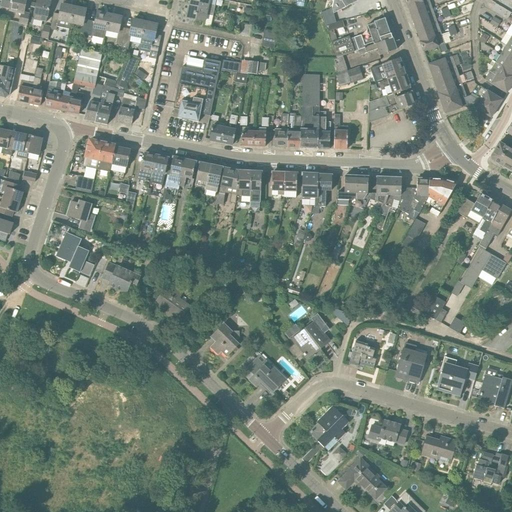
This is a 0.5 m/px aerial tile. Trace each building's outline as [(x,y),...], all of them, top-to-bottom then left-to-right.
[(2,0),(1,7),(10,9),(10,11),(21,13),(18,24),(27,26),(30,13),(24,12),(26,0),(2,0)] [(46,22),(51,2),(39,0),(37,0),(33,20),(46,22)] [(214,11),(215,6),(209,4),(210,0),(190,0),(190,6),(214,11)] [(333,0),(332,8),(333,14),(352,4),(358,0),(333,0)] [(432,8),(428,0),(427,0),(407,7),(407,8),(408,7),(411,16),(432,8)] [(69,29),(70,24),(74,6),(61,4),(59,14),(54,14),(51,27),(50,30),(56,31),(57,27),(69,29)] [(86,37),(90,21),(85,20),(87,9),(74,6),(70,24),(83,27),(80,36),(86,37)] [(213,16),(214,11),(190,6),(187,18),(205,22),(206,15),(213,16)] [(332,8),(321,13),(325,25),(335,23),(333,14),(332,8)] [(414,24),(435,17),(432,8),(411,16),(414,24)] [(106,32),(110,15),(97,12),(95,22),(90,21),(86,37),(92,38),(94,29),(100,30),(99,37),(104,38),(106,32)] [(122,45),(126,28),(120,27),(122,18),(110,15),(106,32),(118,34),(116,44),(122,45)] [(417,34),(438,26),(435,17),(414,24),(417,32),(416,32),(417,34)] [(498,27),(502,21),(494,17),(491,23),(498,27)] [(331,43),(337,58),(342,56),(358,51),(393,39),(391,34),(390,34),(385,18),(374,22),(374,23),(367,26),(371,38),(363,41),(361,35),(350,39),(349,36),(337,41),(334,30),(344,28),(342,21),(335,23),(325,25),(331,43)] [(139,51),(146,23),(133,20),(131,29),(126,28),(122,45),(120,52),(126,53),(127,50),(128,50),(131,37),(141,39),(139,51)] [(156,60),(159,47),(161,36),(156,35),(158,25),(146,23),(139,51),(150,53),(149,58),(156,60)] [(48,40),(50,30),(51,27),(44,25),(41,38),(48,40)] [(441,35),(438,26),(417,34),(420,42),(441,35)] [(276,42),(278,33),(265,30),(263,40),(276,42)] [(423,52),(424,51),(444,44),(441,35),(420,42),(423,52)] [(38,46),(40,39),(30,37),(29,44),(38,46)] [(396,50),(393,39),(358,51),(360,56),(377,49),(379,56),(396,50)] [(275,48),(276,42),(263,40),(262,45),(275,48)] [(511,60),(511,48),(506,45),(501,54),(511,60)] [(97,82),(99,77),(103,68),(107,55),(81,49),(80,52),(78,62),(70,97),(68,113),(79,115),(83,94),(77,93),(78,87),(79,87),(80,85),(92,88),(89,99),(91,99),(86,114),(93,94),(92,94),(94,89),(96,82),(97,82)] [(464,63),(470,61),(467,52),(461,54),(464,63)] [(511,72),(511,60),(501,54),(496,62),(511,72)] [(116,89),(115,96),(123,98),(124,91),(137,59),(128,56),(122,70),(114,88),(116,89)] [(342,56),(337,58),(339,63),(335,64),(338,73),(347,70),(344,61),(342,56)] [(432,75),(456,67),(452,57),(428,65),(432,75)] [(370,86),(405,74),(399,58),(382,66),(369,70),(371,75),(367,76),(370,85),(370,86)] [(240,73),(241,66),(221,62),(204,59),(202,71),(182,67),(173,109),(174,109),(172,117),(208,124),(219,70),(240,73)] [(464,71),(472,68),(470,62),(462,65),(464,71)] [(511,72),(496,62),(490,71),(511,84),(511,72)] [(265,72),(266,63),(259,63),(258,71),(265,72)] [(303,80),(303,75),(303,67),(294,66),(294,80),(303,80)] [(9,96),(15,69),(3,67),(0,79),(0,97),(5,98),(9,96)] [(435,85),(459,77),(456,67),(432,75),(435,85)] [(40,106),(44,91),(38,90),(43,69),(37,68),(35,77),(29,103),(40,106)] [(141,78),(144,74),(137,69),(134,73),(141,78)] [(342,88),(354,84),(363,81),(359,69),(338,77),(342,88)] [(470,81),(475,79),(472,71),(467,74),(470,81)] [(506,94),(511,84),(490,71),(485,80),(506,94)] [(246,84),(247,76),(236,74),(234,82),(246,84)] [(369,104),(386,97),(410,89),(405,74),(370,86),(369,104)] [(317,149),(319,81),(319,75),(303,75),(303,80),(303,83),(301,116),(301,130),(300,130),(300,148),(317,149)] [(29,103),(35,77),(30,76),(29,82),(21,81),(17,101),(29,103)] [(437,94),(462,85),(459,77),(435,85),(438,94),(437,94)] [(330,149),(330,132),(326,132),(326,118),(326,112),(319,112),(319,107),(319,81),(317,149),(330,149)] [(99,103),(105,85),(104,85),(100,97),(93,94),(86,114),(84,121),(95,123),(100,104),(99,103)] [(107,126),(115,96),(116,89),(114,88),(105,85),(99,103),(100,104),(95,123),(107,126)] [(441,104),(466,95),(462,85),(437,94),(441,104)] [(496,109),(502,100),(477,85),(472,93),(496,109)] [(56,109),(60,95),(61,90),(60,90),(56,89),(48,87),(47,92),(44,107),(56,109)] [(416,105),(411,92),(394,99),(387,102),(386,97),(369,104),(368,122),(391,114),(392,114),(392,113),(416,105)] [(490,118),(496,109),(472,93),(470,96),(464,98),(467,108),(476,109),(490,118)] [(68,113),(70,97),(60,95),(56,109),(64,111),(64,112),(68,113)] [(467,108),(464,98),(463,96),(466,95),(441,104),(444,114),(461,108),(461,107),(467,108)] [(135,108),(137,101),(130,100),(123,98),(121,104),(120,110),(117,122),(132,125),(135,108)] [(137,101),(135,108),(145,110),(147,101),(138,98),(137,101)] [(287,148),(288,120),(288,114),(281,114),(280,122),(280,130),(276,130),(275,130),(274,147),(287,148)] [(301,130),(301,116),(296,116),(296,114),(288,114),(288,120),(287,148),(300,148),(300,130),(301,130)] [(236,125),(238,117),(231,115),(230,124),(236,125)] [(347,150),(347,127),(340,126),(340,119),(334,120),(334,149),(347,150)] [(222,143),(225,128),(213,125),(210,140),(222,143)] [(249,128),(248,128),(242,127),(241,146),(248,146),(253,146),(254,131),(249,131),(249,128)] [(233,145),(236,130),(225,128),(222,143),(233,145)] [(259,128),(259,132),(254,131),(253,146),(259,146),(265,147),(266,128),(259,128)] [(12,156),(13,151),(17,133),(2,130),(0,136),(0,147),(3,148),(1,154),(12,156)] [(32,137),(17,133),(13,151),(18,152),(17,158),(28,160),(29,154),(33,137),(32,136),(32,137)] [(39,156),(43,139),(33,137),(29,154),(39,156)] [(95,174),(101,142),(93,140),(89,140),(82,171),(95,174)] [(111,168),(115,147),(115,145),(101,142),(95,174),(108,177),(111,168)] [(501,166),(510,149),(499,143),(492,158),(493,161),(501,166)] [(126,171),(131,150),(115,147),(111,168),(126,171)] [(511,171),(511,169),(511,150),(510,149),(501,166),(511,171)] [(151,154),(150,153),(147,152),(146,153),(144,153),(141,169),(140,168),(140,170),(138,180),(149,182),(148,188),(148,189),(156,156),(151,154)] [(166,157),(165,156),(163,155),(162,156),(162,157),(156,156),(148,189),(150,189),(151,182),(156,183),(157,180),(163,182),(165,175),(166,174),(165,174),(169,158),(166,158),(166,157)] [(180,188),(186,160),(173,158),(169,180),(180,182),(179,188),(180,188)] [(192,186),(198,163),(186,160),(180,188),(183,189),(184,187),(190,188),(190,186),(192,186)] [(208,185),(212,166),(200,163),(195,185),(206,188),(207,185),(208,185)] [(217,194),(218,186),(222,168),(212,166),(208,185),(207,192),(217,194)] [(238,196),(240,171),(238,171),(232,170),(228,194),(231,194),(229,203),(234,203),(236,195),(236,196),(238,196)] [(252,202),(253,172),(240,171),(238,196),(250,196),(250,202),(252,202)] [(19,182),(22,175),(11,172),(9,179),(19,182)] [(35,183),(37,175),(25,172),(23,180),(35,183)] [(261,191),(261,172),(253,172),(252,202),(258,203),(258,191),(261,191)] [(283,194),(285,173),(272,173),(271,191),(279,192),(279,194),(283,194)] [(296,192),(297,174),(285,173),(283,194),(289,194),(289,192),(296,192)] [(316,199),(317,175),(302,174),(302,199),(310,200),(310,199),(315,199),(315,203),(316,199)] [(331,192),(332,175),(317,175),(316,199),(315,203),(315,206),(313,206),(312,214),(319,214),(319,207),(325,208),(326,191),(331,192)] [(91,193),(94,178),(79,176),(76,190),(91,193)] [(352,199),(355,192),(356,176),(345,176),(345,193),(339,193),(337,199),(352,199)] [(364,200),(367,194),(368,177),(356,176),(355,192),(352,199),(364,200)] [(389,195),(390,178),(377,177),(376,193),(372,193),(372,194),(370,198),(380,203),(381,195),(388,196),(388,197),(389,195)] [(401,204),(404,199),(405,188),(401,188),(401,178),(390,178),(389,195),(388,197),(386,206),(382,204),(378,214),(385,217),(388,207),(391,208),(394,200),(403,200),(401,204)] [(428,197),(430,180),(417,179),(417,189),(415,220),(420,212),(419,212),(428,197)] [(109,196),(117,198),(121,182),(113,180),(109,196)] [(430,209),(444,181),(444,180),(442,180),(430,180),(428,197),(419,212),(420,212),(422,214),(426,206),(430,209)] [(21,203),(24,193),(20,192),(22,186),(4,181),(1,191),(4,193),(3,196),(21,203)] [(437,217),(456,184),(444,181),(430,209),(431,209),(429,213),(437,217)] [(414,222),(415,220),(417,189),(405,188),(404,199),(401,204),(398,210),(409,215),(408,218),(414,222)] [(131,214),(136,194),(128,192),(126,204),(129,205),(127,213),(131,214)] [(483,219),(493,201),(488,199),(489,199),(487,198),(480,194),(475,205),(464,199),(456,213),(468,219),(471,214),(475,217),(476,215),(478,216),(483,219)] [(21,203),(3,196),(1,202),(0,201),(0,213),(12,217),(14,212),(17,213),(21,203)] [(92,205),(79,201),(78,204),(71,202),(67,216),(82,220),(79,229),(90,233),(96,216),(90,214),(92,205)] [(482,240),(490,226),(489,226),(501,206),(493,201),(483,219),(473,235),(482,240)] [(511,211),(501,206),(489,226),(490,226),(482,240),(479,246),(486,249),(493,236),(497,238),(511,211)] [(14,224),(0,219),(0,239),(6,241),(9,230),(11,231),(14,224)] [(406,260),(425,225),(415,220),(397,254),(406,260)] [(304,239),(306,232),(300,230),(297,236),(304,239)] [(90,277),(95,265),(85,261),(89,251),(78,247),(81,240),(67,234),(67,233),(57,256),(64,258),(63,260),(71,263),(69,268),(80,273),(90,277)] [(278,253),(281,245),(273,243),(270,250),(278,253)] [(471,290),(482,271),(491,255),(480,248),(460,283),(471,290)] [(511,254),(507,251),(502,261),(506,264),(511,254)] [(497,280),(506,264),(502,261),(491,255),(482,271),(497,280)] [(117,266),(110,263),(103,279),(111,282),(109,285),(126,293),(130,283),(136,286),(141,276),(117,266)] [(249,283),(250,277),(237,274),(236,280),(249,283)] [(179,321),(190,306),(179,298),(184,291),(171,282),(154,306),(172,319),(173,317),(179,321)] [(465,288),(460,293),(465,297),(470,292),(465,288)] [(435,320),(445,302),(436,297),(426,314),(435,320)] [(422,317),(426,310),(416,305),(412,312),(422,317)] [(441,324),(447,313),(442,310),(436,321),(441,324)] [(307,358),(329,342),(319,329),(325,325),(319,318),(292,339),(307,358)] [(460,334),(466,324),(456,318),(450,328),(460,334)] [(232,332),(224,324),(211,337),(216,342),(210,348),(218,355),(221,352),(226,357),(234,350),(236,352),(238,350),(236,348),(239,344),(241,341),(239,339),(239,338),(239,332),(232,332)] [(374,369),(377,358),(373,357),(375,349),(367,347),(367,344),(356,341),(349,364),(358,367),(359,364),(374,369)] [(415,351),(415,349),(407,347),(407,349),(403,348),(396,374),(407,377),(406,380),(418,384),(423,366),(427,367),(428,364),(425,363),(427,355),(415,351)] [(467,369),(455,366),(457,361),(444,357),(440,371),(442,371),(439,384),(446,386),(445,390),(457,393),(456,396),(459,397),(465,378),(474,381),(478,366),(468,364),(467,369)] [(270,371),(265,366),(257,359),(247,369),(254,376),(250,381),(256,387),(261,382),(272,393),(286,380),(273,368),(270,371)] [(502,379),(501,379),(502,375),(498,374),(498,372),(488,369),(479,399),(495,403),(494,406),(504,409),(511,381),(511,380),(502,377),(502,379)] [(99,386),(112,387),(112,396),(121,396),(122,380),(100,379),(99,386)] [(328,451),(345,433),(342,429),(349,423),(332,406),(316,422),(318,424),(310,433),(318,440),(317,441),(328,451)] [(348,417),(351,409),(345,408),(343,416),(348,417)] [(404,445),(408,432),(399,430),(400,425),(384,421),(382,428),(379,439),(381,440),(395,444),(396,443),(404,445)] [(381,442),(381,440),(379,439),(382,428),(373,426),(369,439),(381,442)] [(456,442),(441,437),(440,441),(427,437),(421,455),(438,460),(439,457),(451,460),(456,442)] [(338,445),(333,454),(343,460),(348,450),(338,445)] [(490,467),(493,456),(483,453),(481,460),(479,459),(477,465),(476,465),(472,478),(499,486),(500,480),(503,480),(508,467),(505,466),(508,457),(501,455),(497,470),(490,467)] [(388,489),(378,479),(380,477),(361,459),(340,480),(338,483),(347,491),(355,483),(360,488),(362,486),(376,500),(388,489)] [(407,469),(409,462),(403,461),(401,467),(407,469)] [(455,509),(459,501),(450,496),(446,504),(455,509)] [(404,508),(399,502),(388,511),(415,511),(407,504),(404,508)]
